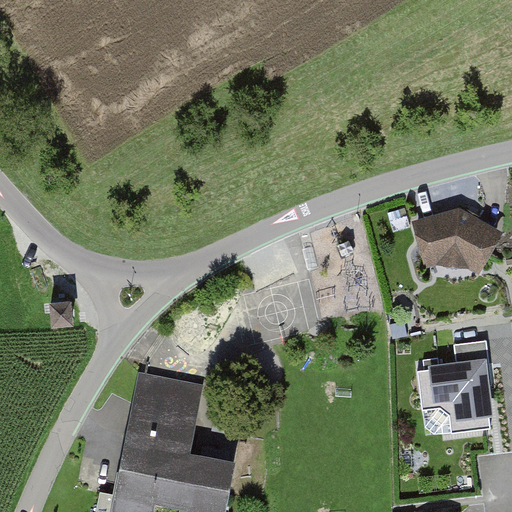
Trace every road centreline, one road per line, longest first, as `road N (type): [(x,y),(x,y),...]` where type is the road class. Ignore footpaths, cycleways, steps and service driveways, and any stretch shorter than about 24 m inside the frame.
road 1 (residential): [(511,154),(327,204),(187,274)]
road 2 (residential): [(28,511),(115,344)]
road 3 (unclassified): [(0,186),(61,254),(87,270)]
